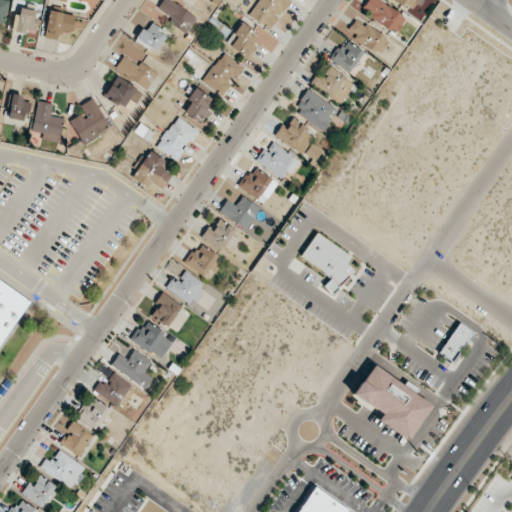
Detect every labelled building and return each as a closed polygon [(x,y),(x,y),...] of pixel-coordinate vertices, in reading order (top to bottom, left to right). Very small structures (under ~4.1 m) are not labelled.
[(162,0),(155,9),(185,32),(195,19),(171,0),(162,0)] [(264,24),(269,29),(277,19),(276,18),(289,1),(287,0),(259,0),(247,15),(261,27),(264,24)] [(371,14),(368,17),(395,35),(406,18),(377,0),(367,0),(362,8),(371,14)] [(421,0),(392,0),(414,13),(421,0)] [(14,31),(26,32),(26,29),(35,30),(36,10),(16,8),(14,31)] [(71,32),(74,16),(49,10),(44,37),(58,40),(60,30),(71,32)] [(379,55),(388,40),(355,19),(348,30),(356,35),(353,40),(379,55)] [(226,46),(246,60),(255,47),(250,43),(257,33),(242,23),(226,46)] [(151,24),(146,31),(142,28),(134,39),(154,53),(166,35),(151,24)] [(330,60),(348,73),(363,52),(344,39),(330,60)] [(221,97),(230,85),(229,84),(242,67),(222,53),(201,82),(221,97)] [(114,69),(145,90),(155,75),(124,54),(114,69)] [(353,82),(328,68),(323,77),(316,73),(309,85),(341,103),(353,82)] [(139,94),(119,76),(106,91),(126,109),(139,94)] [(202,123),(210,112),(205,109),(212,99),(195,88),(186,101),(189,104),(185,111),(202,123)] [(293,114),(324,131),(337,107),(306,91),(293,114)] [(29,102),(21,101),(22,96),(11,94),(8,118),(26,121),(29,102)] [(110,127),(92,98),(79,106),(83,113),(69,121),(83,143),(110,127)] [(31,131),(42,133),(41,139),(58,142),(63,118),(50,116),(52,104),(37,101),(31,131)] [(196,129),(176,116),(156,148),(176,161),(196,129)] [(273,135),(281,124),(285,127),(292,117),(307,128),(305,132),(313,137),(300,155),(273,135)] [(290,175),(299,160),(271,143),(266,152),(262,150),(254,162),(281,178),(285,171),(290,175)] [(304,154),(315,161),(323,150),(312,143),(304,154)] [(133,177),(162,191),(170,173),(160,168),(164,159),(146,151),(133,177)] [(238,187),(257,200),(271,179),(252,167),(238,187)] [(218,213),(245,230),(259,207),(241,196),(236,206),(226,200),(218,213)] [(240,237),(218,220),(212,228),(209,226),(201,237),(220,252),(227,243),(232,247),(240,237)] [(298,259),(342,285),(352,269),(346,266),(352,256),(314,233),(298,259)] [(221,257),(197,243),(185,265),(209,278),(221,257)] [(165,288),(193,305),(205,284),(184,272),(178,283),(171,279),(165,288)] [(0,346),(30,299),(0,280),(0,346)] [(181,304),(160,293),(154,305),(156,307),(150,317),(169,327),(181,304)] [(131,339),(160,359),(171,343),(161,336),(163,332),(144,320),(131,339)] [(437,353),(450,363),(472,333),(459,323),(437,353)] [(128,359),(118,354),(110,367),(146,388),(152,378),(144,373),(151,361),(133,350),(128,359)] [(98,381),(93,392),(122,408),(134,387),(111,374),(105,385),(98,381)] [(109,410),(90,396),(76,416),(95,430),(109,410)] [(92,435),(72,423),(59,444),(79,457),(92,435)] [(40,466),(68,486),(81,467),(58,452),(51,462),(45,458),(40,466)] [(28,482),(20,494),(43,509),(57,488),(38,476),(33,484),(28,482)] [(294,511),(313,486),(350,511),(294,511)] [(37,511),(38,511),(18,498),(9,511),(37,511)]
